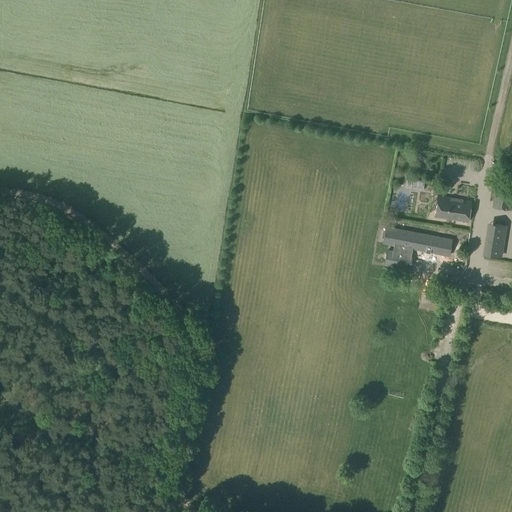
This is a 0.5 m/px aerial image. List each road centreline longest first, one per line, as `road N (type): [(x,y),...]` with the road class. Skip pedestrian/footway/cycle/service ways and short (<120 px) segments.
road 1 (track): [(409,511),(511,53)]
road 2 (track): [(0,192),(73,211),(178,308),(192,358),(174,472),(187,511)]
road 3 (track): [(166,302),(210,281),(254,0)]
